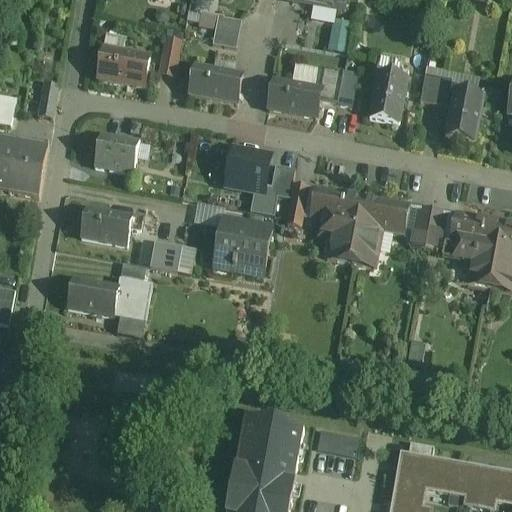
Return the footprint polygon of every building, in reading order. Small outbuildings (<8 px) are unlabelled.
[(346,0),(289,0),(289,3),(344,13),(346,0)] [(242,25),(219,21),(213,48),(237,53),(242,25)] [(337,22),(331,53),(349,57),(355,25),(337,22)] [(176,83),(182,46),(165,43),(159,80),(176,83)] [(150,61),(104,53),(99,82),(145,91),(150,61)] [(400,75),(401,61),(384,59),(383,73),(400,75)] [(325,74),(296,68),(293,87),(322,93),(325,74)] [(243,79),(197,70),(191,99),(237,108),(243,79)] [(344,77),(325,74),(322,93),(320,105),(339,108),(344,77)] [(409,82),(379,76),(370,122),(400,128),(409,82)] [(358,79),(344,77),(339,108),(353,111),(358,79)] [(453,84),(426,79),(421,106),(448,111),(453,84)] [(293,87),(275,84),(269,115),(317,123),(320,105),(322,93),(293,87)] [(59,90),(45,88),(40,120),(53,123),(59,90)] [(485,99),(455,93),(446,140),(476,146),(485,99)] [(17,103),(0,99),(0,126),(11,129),(17,103)] [(140,146),(101,138),(95,171),(134,178),(140,146)] [(29,142),(27,151),(18,149),(9,196),(39,202),(49,146),(29,142)] [(18,149),(0,146),(0,194),(9,196),(18,149)] [(234,153),(227,192),(266,198),(272,160),(234,153)] [(296,174),(276,170),(271,200),(290,204),(296,174)] [(309,191),(295,188),(288,229),(301,232),(309,191)] [(364,200),(317,191),(311,222),(325,225),(358,231),(364,200)] [(410,209),(364,200),(358,231),(378,235),(404,240),(410,209)] [(198,226),(223,228),(225,209),(200,207),(198,226)] [(433,214),(419,211),(411,252),(426,255),(433,214)] [(143,223),(118,218),(119,217),(108,215),(107,216),(87,212),(82,242),(128,251),(131,233),(141,235),(143,223)] [(448,217),(433,214),(426,255),(440,258),(448,217)] [(503,226),(457,218),(456,220),(457,220),(452,248),(498,257),(503,226)] [(358,231),(325,225),(322,238),(332,240),(327,263),(351,267),(358,231)] [(254,230),(253,232),(224,226),(217,263),(235,267),(234,273),(264,278),(272,233),(254,230)] [(511,227),(503,226),(498,257),(511,259),(511,227)] [(378,235),(358,231),(351,267),(375,272),(381,241),(377,236),(378,235)] [(169,248),(156,246),(151,271),(165,274),(169,248)] [(183,251),(169,248),(165,274),(178,276),(183,251)] [(498,257),(452,248),(452,249),(463,251),(459,266),(473,269),(469,288),(491,291),(498,257)] [(511,259),(498,257),(491,291),(511,295),(511,259)] [(147,272),(124,268),(122,280),(144,284),(147,272)] [(153,290),(121,284),(119,292),(74,283),(69,313),(128,324),(146,327),(153,290)] [(16,295),(0,291),(0,303),(14,306),(16,295)] [(14,306),(0,303),(0,315),(12,318),(14,306)] [(12,318),(0,315),(0,327),(10,329),(12,318)] [(247,424),(230,511),(289,511),(304,434),(247,424)] [(360,442),(322,436),(318,456),(356,463),(360,442)] [(411,447),(409,459),(432,463),(434,452),(411,447)] [(426,492),(453,497),(458,468),(432,463),(409,459),(401,458),(395,493),(425,498),(426,492)] [(511,496),(511,477),(458,468),(453,497),(469,500),(467,510),(479,511),(493,511),(495,504),(510,507),(511,496)] [(422,511),(425,498),(395,493),(391,511),(422,511)]
